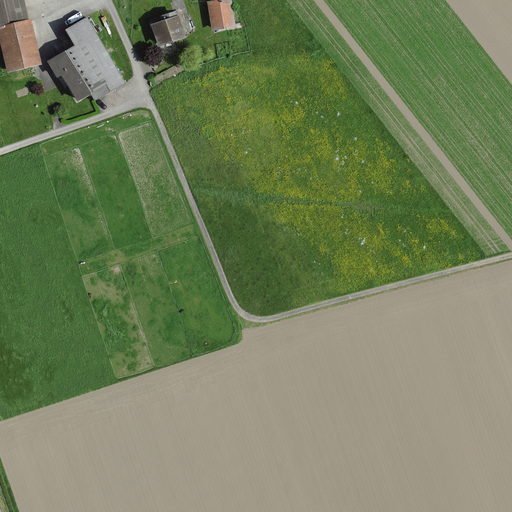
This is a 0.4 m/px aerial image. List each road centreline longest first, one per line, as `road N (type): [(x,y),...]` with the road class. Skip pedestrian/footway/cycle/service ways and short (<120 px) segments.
road 1 (unclassified): [(511,255),(270,318),(246,316),(232,303),(108,0)]
road 2 (track): [(0,150),(149,98)]
